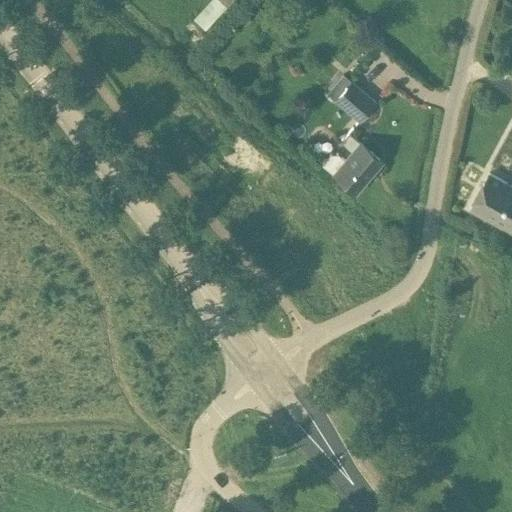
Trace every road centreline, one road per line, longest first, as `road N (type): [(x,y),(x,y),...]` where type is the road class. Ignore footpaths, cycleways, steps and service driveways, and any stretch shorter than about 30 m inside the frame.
road 1 (unclassified): [(310,337),(408,294),(424,259),(484,0)]
road 2 (tertiary): [(205,294),(0,33)]
road 3 (unclassified): [(247,511),(200,457),(209,422),(223,409)]
